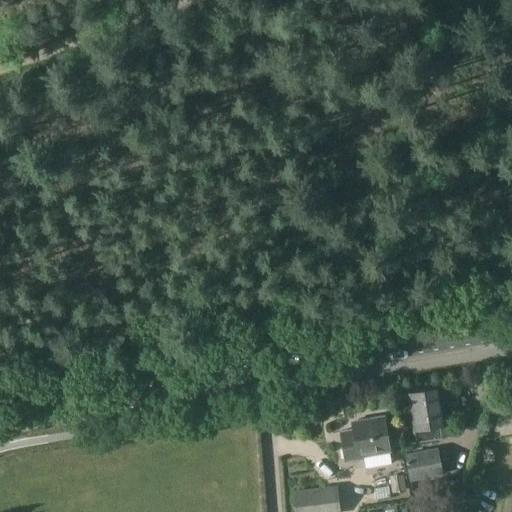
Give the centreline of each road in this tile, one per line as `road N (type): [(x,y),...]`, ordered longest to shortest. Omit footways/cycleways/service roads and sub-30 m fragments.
road 1 (secondary): [(511,330),(0,421)]
road 2 (track): [(174,0),(0,67)]
